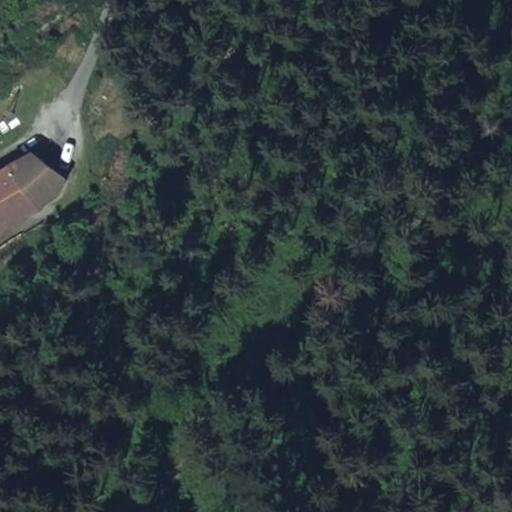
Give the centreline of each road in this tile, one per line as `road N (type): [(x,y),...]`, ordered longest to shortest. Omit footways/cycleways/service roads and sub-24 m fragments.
road 1 (track): [(0,301),(82,194),(46,132)]
road 2 (unclassified): [(95,0),(46,132)]
